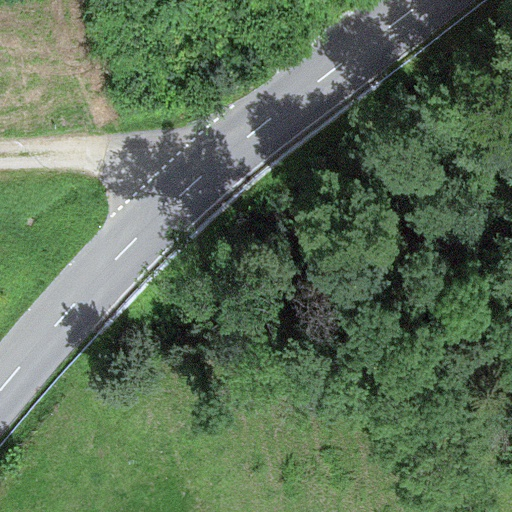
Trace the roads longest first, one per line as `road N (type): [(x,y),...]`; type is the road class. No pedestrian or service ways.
road 1 (secondary): [(0,389),(78,296),(233,143),(422,0)]
road 2 (track): [(233,143),(0,150)]
